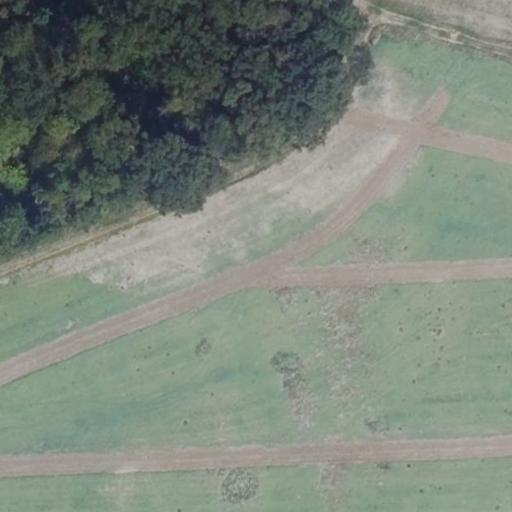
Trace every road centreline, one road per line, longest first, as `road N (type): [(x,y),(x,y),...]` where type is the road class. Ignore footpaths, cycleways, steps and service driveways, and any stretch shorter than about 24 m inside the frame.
road 1 (track): [(0,264),(316,115),(391,26)]
road 2 (track): [(355,0),(391,26),(511,64)]
